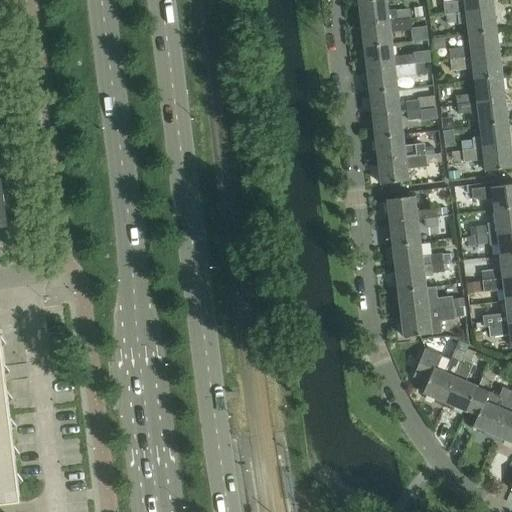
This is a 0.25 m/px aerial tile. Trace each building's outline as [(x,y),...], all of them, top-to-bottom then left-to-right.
[(385,0),(371,0),(358,2),(361,24),(411,18),(410,9),(396,11),(396,10),(387,11),(385,0)] [(492,8),(491,0),(464,0),(464,1),(444,4),(445,14),(446,14),(492,8)] [(492,8),(446,14),(448,24),(459,23),(459,24),(467,23),(468,34),(495,31),(492,8)] [(413,30),(411,18),(361,24),(364,47),(391,44),(390,33),(413,30)] [(498,54),(495,31),(468,34),(470,47),(449,50),(451,60),(498,54)] [(364,47),(367,70),(414,64),(412,54),(392,56),(391,44),(364,47)] [(473,68),(474,80),(501,77),(498,54),(451,60),(452,71),(473,68)] [(367,70),(369,93),(397,89),(395,79),(416,76),(415,64),(414,64),(367,70)] [(474,80),(477,103),(504,100),(501,77),(474,80)] [(369,93),(372,116),(399,112),(397,89),(369,93)] [(456,96),(457,105),(469,104),(468,95),(456,96)] [(407,103),(408,111),(436,108),(434,96),(417,98),(418,102),(407,103)] [(477,103),(480,126),(507,122),(504,100),(477,103)] [(469,104),(457,105),(459,116),(471,114),(469,104)] [(372,116),(375,139),(402,135),(399,112),(372,116)] [(473,139),(474,149),(509,145),(507,122),(480,126),(481,138),(473,139)] [(375,139),(378,161),(426,155),(425,144),(404,147),(402,135),(375,139)] [(511,166),(509,145),(474,149),(463,151),(464,162),(484,160),(485,172),(511,168),(511,166)] [(426,155),(378,161),(381,185),(408,182),(406,169),(428,167),(426,155)] [(493,199),(494,210),(511,208),(511,185),(472,190),(473,199),(481,198),(481,200),(493,199)] [(387,200),(390,223),(417,220),(437,217),(436,209),(416,211),(414,197),(387,200)] [(511,231),(511,208),(494,210),(497,233),(511,231)] [(390,223),(392,246),(419,243),(417,220),(390,223)] [(476,227),(477,235),(490,234),(489,225),(476,227)] [(490,234),(477,235),(478,246),(490,244),(490,246),(498,245),(500,256),(511,254),(511,231),(497,233),(490,234)] [(477,237),(467,238),(468,246),(478,245),(477,237)] [(392,246),(395,269),(451,262),(450,254),(442,255),(442,254),(421,256),(419,243),(392,246)] [(511,254),(500,256),(503,278),(511,277),(511,254)] [(451,262),(395,269),(398,291),(425,288),(424,277),(433,276),(433,274),(453,271),(451,262)] [(481,272),(483,281),(495,279),(494,270),(481,272)] [(511,277),(503,278),(495,279),(483,281),(484,293),(504,290),(505,301),(511,300),(511,277)] [(482,282),(467,284),(468,294),(483,292),(482,282)] [(398,291),(401,314),(452,308),(451,297),(436,299),(435,287),(425,288),(398,291)] [(401,314),(403,338),(440,333),(439,321),(454,319),(452,308),(401,314)] [(488,317),(489,326),(501,324),(500,316),(488,317)] [(511,323),(508,324),(501,324),(489,326),(490,337),(509,335),(511,347),(511,346),(511,323)] [(0,504),(18,502),(16,485),(22,481),(17,473),(15,474),(13,458),(18,453),(13,446),(12,446),(10,430),(15,426),(10,419),(8,419),(6,403),(12,398),(6,391),(5,391),(3,375),(8,371),(3,364),(1,364),(0,352),(0,347),(5,344),(0,336),(0,504)] [(422,394),(444,403),(463,360),(465,354),(455,349),(445,373),(433,368),(438,355),(425,349),(412,377),(427,383),(422,394)] [(463,360),(444,403),(466,412),(467,410),(477,386),(465,381),(473,364),(463,360)] [(472,426),(495,436),(511,395),(511,391),(503,388),(495,406),(484,402),(488,391),(477,386),(467,410),(477,415),(472,426)] [(511,395),(495,436),(511,443),(511,395)]
